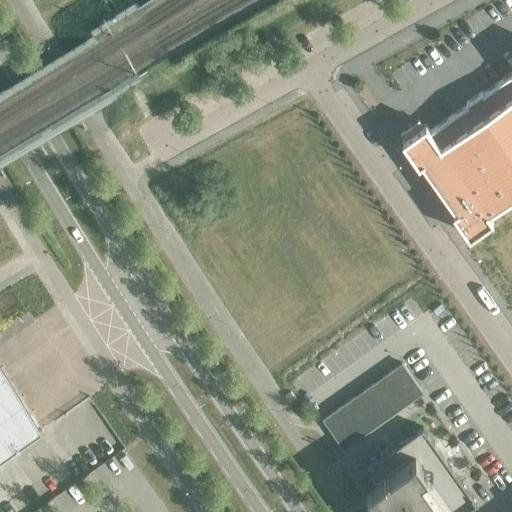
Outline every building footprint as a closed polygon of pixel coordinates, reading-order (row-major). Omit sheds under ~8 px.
[(511,72),(483,93),(482,91),(465,103),(467,104),(430,130),(427,127),(428,127),(425,124),(422,126),(405,138),(402,140),(404,143),(416,160),(418,163),(421,161),(455,210),(453,212),(455,215),(467,232),(469,235),(472,233),(489,221),(492,219),(490,215),(490,216),(487,212),(511,194),(511,72)] [(394,369),(397,374),(405,368),(402,363),(394,369)] [(409,373),(405,368),(397,374),(401,378),(409,373)] [(385,382),(386,382),(393,377),(390,372),(382,377),(385,382)] [(412,377),(409,373),(401,378),(404,383),(412,377)] [(0,458),(40,430),(41,429),(40,428),(39,429),(29,415),(30,415),(29,414),(28,414),(19,401),(20,400),(19,399),(18,400),(8,386),(9,385),(9,384),(8,385),(0,374),(0,458)] [(393,377),(386,382),(389,387),(397,381),(393,377)] [(404,383),(407,388),(415,382),(412,377),(404,383)] [(397,381),(389,387),(392,391),(400,386),(397,381)] [(389,387),(386,382),(385,382),(378,387),(381,392),(389,387)] [(407,388),(411,393),(419,387),(415,382),(407,388)] [(366,396),(374,390),(370,385),(362,391),(366,396)] [(403,391),(400,386),(392,391),(396,396),(403,391)] [(384,397),(392,391),(389,387),(381,392),(384,397)] [(422,392),(419,387),(411,393),(414,398),(422,392)] [(374,390),(366,396),(369,401),(377,395),(374,390)] [(388,402),(396,396),(392,391),(384,397),(388,402)] [(403,391),(396,396),(399,401),(407,395),(403,391)] [(369,401),(373,405),(380,400),(377,395),(369,401)] [(407,395),(399,401),(402,406),(410,400),(407,395)] [(369,401),(366,396),(358,401),(361,406),(369,401)] [(391,406),(399,401),(396,396),(388,402),(391,406)] [(346,409),(346,410),(354,404),(351,399),(343,405),(346,410),(346,409)] [(384,405),(380,400),(373,405),(376,410),(384,405)] [(365,411),(373,405),(369,401),(361,406),(365,411)] [(395,411),(402,406),(399,401),(391,406),(395,411)] [(354,404),(346,410),(350,414),(357,409),(354,404)] [(368,416),(376,410),(373,405),(365,411),(368,416)] [(384,405),(376,410),(379,415),(387,409),(384,405)] [(350,414),(346,410),(346,409),(346,410),(338,415),(342,420),(350,414)] [(350,414),(353,419),(361,414),(357,409),(350,414)] [(387,409),(379,415),(383,420),(391,414),(387,409)] [(371,420),(379,415),(376,410),(368,416),(371,420)] [(323,419),(326,424),(335,418),(331,413),(323,419)] [(345,425),(353,419),(350,414),(342,420),(345,425)] [(364,418),(361,414),(353,419),(356,424),(364,418)] [(375,425),(383,420),(379,415),(371,420),(375,425)] [(326,424),(330,428),(338,423),(335,418),(326,424)] [(364,418),(356,424),(360,429),(367,423),(364,418)] [(348,429),(356,424),(353,419),(345,425),(348,429)] [(330,428),(333,433),(341,427),(338,423),(330,428)] [(367,423),(360,429),(363,434),(371,428),(367,423)] [(352,434),(360,429),(356,424),(348,429),(352,434)] [(333,433),(336,438),(344,432),(341,427),(333,433)] [(463,511),(476,503),(423,427),(356,474),(382,511),(463,511)] [(355,439),(363,434),(360,429),(352,434),(355,439)] [(336,438),(340,443),(348,437),(344,432),(336,438)] [(351,442),(348,437),(340,443),(343,448),(351,442)]
